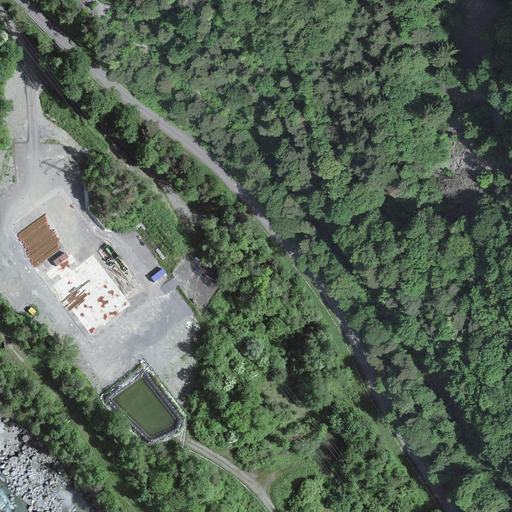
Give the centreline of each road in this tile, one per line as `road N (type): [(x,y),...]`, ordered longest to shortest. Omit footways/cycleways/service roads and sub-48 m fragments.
road 1 (tertiary): [(451,511),(389,414),(335,303),(294,252),(220,167),(122,95),(22,0)]
road 2 (track): [(140,511),(66,401),(0,337)]
road 3 (track): [(29,79),(56,86),(196,218)]
road 4 (track): [(34,201),(29,79),(0,11)]
road 5 (track): [(34,201),(116,268),(174,277)]
